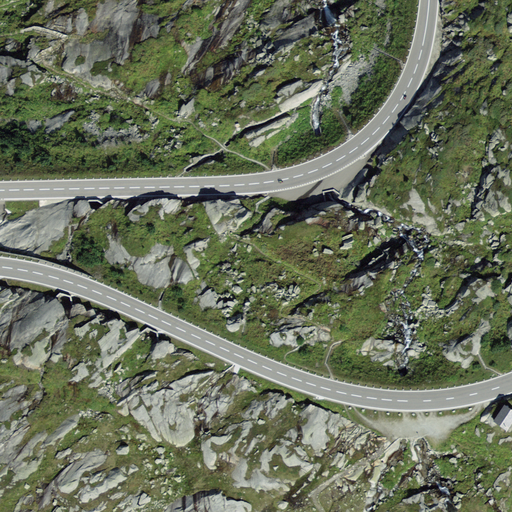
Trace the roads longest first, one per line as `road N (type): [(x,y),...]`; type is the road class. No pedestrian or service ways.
road 1 (primary): [(511,382),(429,400),(338,392),(95,291),(0,266)]
road 2 (primary): [(0,190),(254,183),(313,171),(367,139),(396,106),(420,54),(428,0)]
